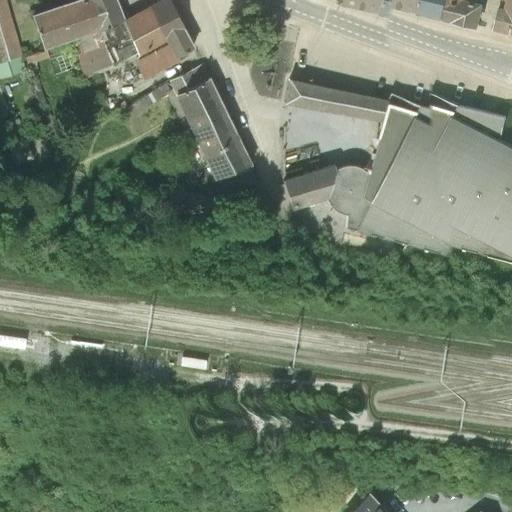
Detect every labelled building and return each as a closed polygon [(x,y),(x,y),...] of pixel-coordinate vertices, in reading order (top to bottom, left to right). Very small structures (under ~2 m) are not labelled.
[(368,0),(359,37),(399,46),(406,10),(368,0)] [(421,51),(433,3),(413,0),(411,0),(406,10),(399,46),(421,51)] [(421,51),(456,60),(463,36),(458,34),(465,4),(497,12),(485,44),(478,41),(474,64),(490,68),(510,10),(502,7),(502,0),(433,0),(433,3),(421,51)] [(184,76),(166,42),(147,52),(146,49),(142,47),(138,48),(127,21),(118,25),(116,20),(99,27),(101,32),(49,50),(60,84),(88,74),(115,65),(142,55),(156,88),(157,91),(180,78),(184,76)] [(37,93),(17,23),(0,25),(0,56),(12,101),(37,93)] [(184,76),(180,78),(182,83),(153,98),(161,115),(198,95),(196,90),(211,83),(186,33),(185,32),(184,32),(166,42),(184,76)] [(115,65),(88,74),(101,114),(131,101),(130,99),(156,88),(142,55),(115,65)] [(0,56),(0,100),(1,103),(7,102),(12,116),(41,107),(37,93),(12,101),(0,56)] [(50,121),(66,170),(72,169),(52,112),(55,111),(51,98),(65,94),(63,86),(41,93),(47,113),(50,121)] [(186,134),(227,113),(220,99),(183,116),(138,146),(143,154),(184,131),(186,134)] [(293,124),(305,126),(309,105),(297,102),(293,124)] [(227,113),(186,134),(199,159),(221,146),(226,156),(244,147),(227,113)] [(441,140),(411,127),(410,130),(408,135),(308,115),(303,138),(400,157),(386,207),(376,201),(364,200),(355,204),(353,199),(301,217),(311,244),(345,234),(348,240),(356,248),(365,252),(363,262),(511,301),(511,189),(482,173),(487,152),(441,140)] [(221,146),(199,159),(201,164),(199,165),(207,184),(215,180),(232,216),(236,215),(243,234),(275,219),(267,201),(269,200),(244,147),(226,156),(221,146)] [(34,156),(16,163),(32,205),(50,198),(34,156)] [(73,185),(66,170),(50,178),(56,193),(73,185)] [(187,224),(184,245),(233,254),(238,234),(187,224)] [(150,230),(147,245),(154,247),(152,257),(177,263),(182,237),(150,230)] [(387,511),(366,490),(342,511),(387,511)]
